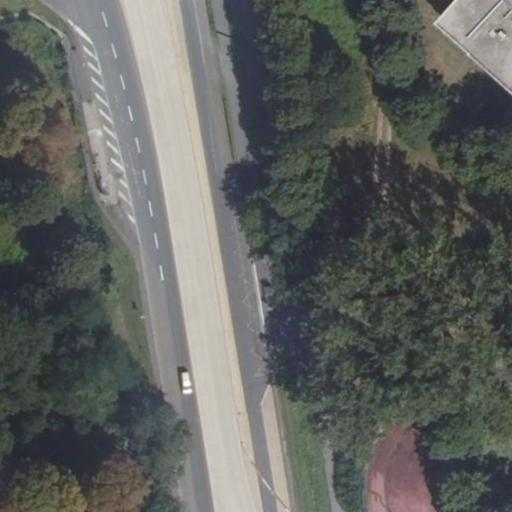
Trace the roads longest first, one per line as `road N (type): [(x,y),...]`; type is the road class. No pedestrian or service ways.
road 1 (primary): [(103,0),(156,196),(205,511)]
road 2 (primary): [(270,511),(185,0)]
